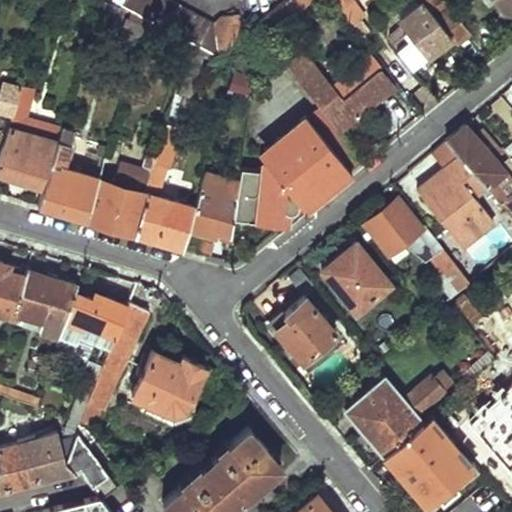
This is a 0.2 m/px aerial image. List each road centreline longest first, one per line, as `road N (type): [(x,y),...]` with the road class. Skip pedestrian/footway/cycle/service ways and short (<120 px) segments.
road 1 (residential): [(211,305),(511,61)]
road 2 (residential): [(211,305),(379,511)]
road 3 (residential): [(0,214),(160,261),(211,305)]
